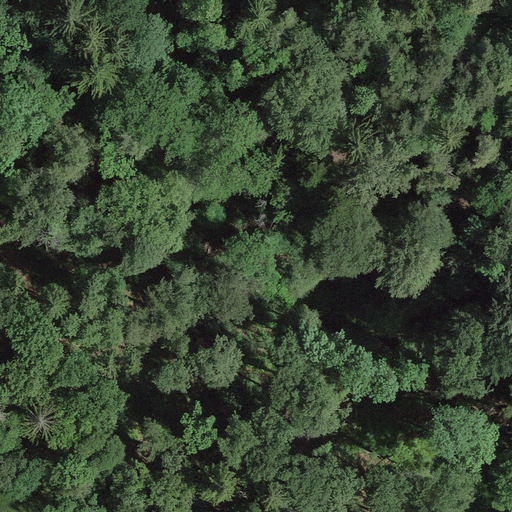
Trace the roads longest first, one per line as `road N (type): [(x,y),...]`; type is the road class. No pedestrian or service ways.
road 1 (track): [(108,0),(285,123),(426,187),(511,189)]
road 2 (track): [(329,12),(511,30)]
